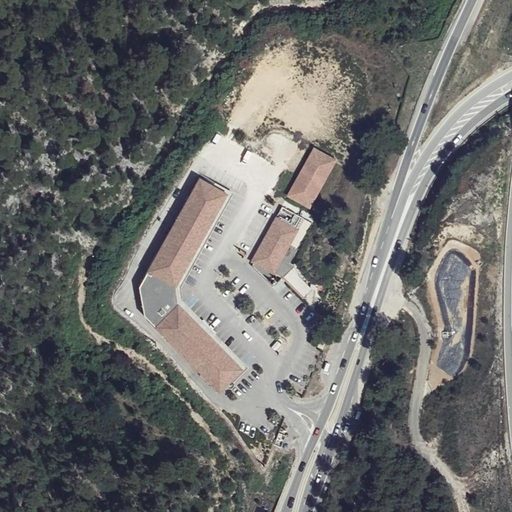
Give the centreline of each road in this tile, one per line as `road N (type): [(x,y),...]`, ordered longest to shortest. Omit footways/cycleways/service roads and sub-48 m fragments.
road 1 (secondary): [(311,511),(417,215),(438,172),(511,99)]
road 2 (secondary): [(385,255),(288,511)]
road 3 (motorway): [(476,0),(430,88),(385,255)]
road 4 (secondary): [(511,75),(457,114),(431,148),(385,255)]
road 5 (unknown): [(254,190),(316,84)]
